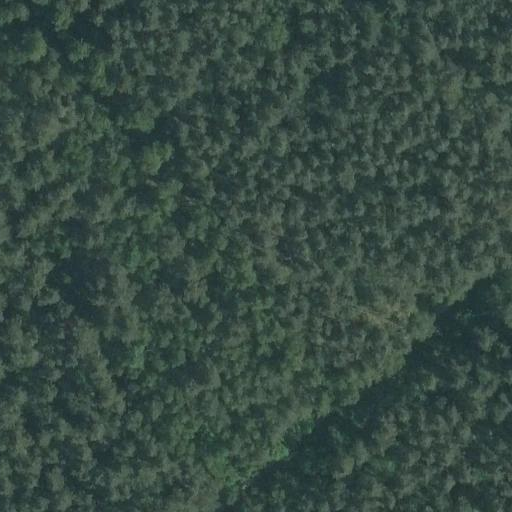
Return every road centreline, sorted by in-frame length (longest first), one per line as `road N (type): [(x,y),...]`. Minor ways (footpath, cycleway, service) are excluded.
road 1 (unknown): [(47,0),(316,412)]
road 2 (unknown): [(316,412),(511,233)]
road 3 (unknown): [(207,511),(316,412)]
